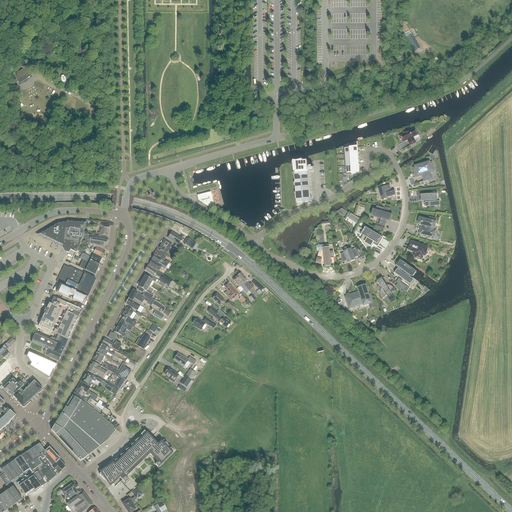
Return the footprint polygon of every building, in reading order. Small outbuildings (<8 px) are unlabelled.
[(415,51),(420,48),(412,35),(408,38),(415,51)] [(16,76),(19,85),(31,77),(24,71),(23,71),(22,70),(16,74),(17,76),(16,76)] [(400,136),(403,142),(403,143),(407,141),(411,148),(411,147),(410,146),(416,143),(413,137),(418,135),(415,128),(410,131),(409,130),(403,132),(404,134),(400,136)] [(308,175),(307,172),(313,171),(313,169),(311,169),(311,167),(307,167),(307,161),(302,162),(296,162),(295,166),(296,172),(295,172),(298,203),(310,202),(308,175)] [(415,168),(414,168),(416,177),(422,175),(424,181),(432,179),(430,172),(432,172),(432,170),(434,169),(431,163),(430,163),(429,162),(428,163),(428,162),(418,165),(418,166),(415,167),(415,168)] [(359,172),(358,166),(347,167),(347,173),(344,174),(344,175),(348,175),(355,173),(355,172),(359,172)] [(391,192),(391,190),(389,185),(378,188),(381,200),(396,196),(394,191),(391,192)] [(210,192),(197,195),(198,201),(208,207),(214,206),(210,192)] [(421,195),(421,200),(420,200),(420,201),(425,200),(425,202),(424,202),(425,207),(440,206),(439,201),(436,201),(436,200),(438,200),(438,199),(437,199),(437,194),(421,195)] [(376,209),(374,208),(372,215),(381,218),(379,223),(385,225),(386,220),(391,221),(393,214),(389,212),(390,208),(384,207),(384,208),(377,206),(376,209)] [(419,218),(418,224),(423,225),(422,228),(420,227),(419,233),(425,235),(428,235),(428,236),(434,237),(435,231),(433,230),(433,228),(434,228),(435,227),(436,223),(435,223),(436,222),(435,222),(435,219),(430,218),(429,220),(419,218)] [(75,252),(80,243),(92,246),(104,249),(105,245),(106,246),(107,238),(97,236),(85,234),(85,233),(84,232),(83,232),(85,222),(69,221),(57,223),(44,231),(43,231),(43,232),(42,233),(42,235),(43,236),(43,237),(44,237),(62,246),(63,246),(62,247),(64,251),(66,252),(68,253),(70,250),(75,252)] [(97,232),(97,236),(107,238),(107,235),(108,235),(108,229),(109,225),(98,225),(98,226),(100,226),(100,232),(97,232)] [(370,250),(375,243),(377,245),(382,237),(365,227),(361,234),(363,236),(360,240),(360,239),(359,239),(367,250),(368,250),(368,251),(369,251),(369,250),(370,250)] [(178,245),(182,239),(171,232),(168,238),(178,245)] [(191,240),(186,238),(183,243),(187,246),(191,240)] [(157,250),(165,255),(171,245),(164,239),(157,249),(157,250)] [(410,243),(408,250),(416,253),(414,258),(416,258),(416,259),(417,260),(418,260),(419,260),(420,260),(421,260),(422,260),(424,255),(426,256),(427,256),(427,255),(428,254),(428,253),(428,252),(428,251),(429,248),(411,242),(411,244),(410,243)] [(178,252),(181,247),(175,244),(172,249),(178,252)] [(331,259),(330,259),(329,245),(317,246),(317,251),(319,251),(316,263),(321,264),(321,263),(324,263),(325,267),(331,266),(331,261),(331,259)] [(86,248),(85,250),(93,254),(93,253),(102,257),(104,251),(96,247),(92,246),(91,249),(93,250),(93,251),(86,248)] [(359,256),(355,248),(354,249),(351,250),(351,249),(344,251),(344,253),(341,254),(340,254),(342,263),(347,261),(347,263),(356,260),(355,258),(359,256)] [(153,255),(154,255),(162,260),(163,259),(164,260),(165,258),(163,257),(165,255),(157,250),(157,249),(153,255)] [(83,260),(79,267),(95,275),(99,265),(88,259),(88,258),(89,256),(82,253),(79,258),(83,260)] [(91,257),(89,256),(88,258),(98,263),(101,257),(93,253),(93,254),(91,257)] [(162,260),(154,255),(152,259),(162,265),(166,268),(169,262),(166,260),(165,262),(162,260)] [(162,265),(152,259),(148,265),(159,271),(162,265)] [(414,280),(412,279),(410,277),(412,275),(413,276),(416,271),(404,262),(402,261),(402,262),(403,262),(402,263),(399,261),(396,266),(395,266),(398,268),(394,273),(401,278),(410,285),(414,280)] [(58,283),(87,297),(95,280),(95,278),(70,267),(69,268),(64,265),(63,269),(56,282),(58,283)] [(148,266),(145,271),(153,276),(154,273),(157,275),(156,276),(157,277),(160,278),(162,275),(148,266)] [(240,273),(237,276),(237,277),(246,288),(247,288),(249,290),(252,287),(253,286),(251,283),(249,284),(248,283),(240,273)] [(141,281),(149,285),(152,281),(157,284),(159,281),(147,274),(146,276),(145,275),(141,281)] [(162,275),(160,278),(159,280),(169,286),(172,281),(162,275)] [(237,277),(233,280),(239,287),(240,286),(242,288),(243,290),(245,293),(249,290),(247,288),(246,288),(237,277)] [(382,278),(377,281),(382,288),(381,289),(380,290),(380,291),(380,292),(380,293),(380,295),(381,296),(381,297),(382,297),(382,298),(386,295),(387,297),(390,301),(394,298),(392,294),(391,292),(395,290),(395,289),(394,289),(394,288),(393,288),(393,287),(392,286),(391,286),(390,286),(389,285),(388,285),(387,285),(386,285),(382,278)] [(406,294),(409,288),(401,282),(402,280),(399,278),(396,282),(397,284),(401,289),(406,294)] [(264,288),(255,279),(252,282),(261,291),(264,288)] [(143,293),(151,299),(153,296),(146,291),(149,285),(141,281),(138,287),(144,291),(143,293)] [(62,295),(71,299),(73,300),(83,305),(87,297),(58,283),(56,288),(54,292),(62,295)] [(227,291),(224,294),(231,301),(239,294),(234,289),(231,285),(230,286),(228,284),(224,287),(227,289),(226,290),(227,291)] [(359,292),(346,297),(350,308),(363,303),(364,305),(368,304),(371,310),(375,309),(372,300),(370,296),(369,296),(365,285),(358,288),(359,292)] [(151,299),(143,293),(141,296),(133,290),(128,298),(140,306),(144,300),(148,303),(147,304),(150,306),(151,306),(152,304),(154,301),(154,300),(151,299)] [(212,299),(219,306),(224,301),(217,294),(212,299)] [(49,303),(38,326),(57,335),(67,340),(81,310),(73,306),(53,297),(51,302),(52,302),(51,304),(49,303)] [(137,311),(140,306),(128,298),(125,304),(137,311)] [(75,303),(73,306),(81,310),(83,305),(73,300),(72,302),(75,303)] [(235,307),(229,301),(226,304),(232,310),(235,307)] [(229,324),(230,322),(224,317),(225,315),(219,310),(218,312),(212,307),(208,311),(219,321),(219,322),(222,325),(222,324),(226,327),(227,327),(229,325),(229,324)] [(129,319),(133,312),(127,308),(122,314),(124,315),(129,319)] [(162,312),(169,316),(171,312),(165,308),(162,312)] [(161,321),(164,316),(155,311),(152,315),(161,321)] [(133,328),(136,323),(129,319),(124,315),(121,320),(129,325),(133,327),(133,328)] [(200,321),(201,320),(197,318),(196,320),(195,320),(192,324),(194,325),(193,326),(201,331),(205,323),(214,329),(216,324),(211,321),(206,318),(203,322),(202,321),(202,322),(200,321)] [(126,330),(130,332),(133,327),(129,325),(121,320),(118,325),(126,330)] [(154,323),(149,330),(154,333),(158,326),(154,323)] [(126,330),(118,325),(114,331),(118,334),(124,338),(125,336),(123,334),(126,330)] [(114,341),(118,334),(114,331),(112,334),(111,333),(108,338),(113,341),(114,341)] [(55,341),(35,332),(31,342),(31,343),(42,347),(45,348),(49,350),(61,355),(64,347),(65,345),(56,341),(55,341)] [(144,334),(141,339),(147,343),(150,338),(144,334)] [(57,335),(55,341),(56,341),(65,345),(68,340),(67,340),(57,335)] [(101,344),(109,348),(110,347),(112,348),(112,349),(118,352),(121,345),(114,341),(113,341),(111,342),(104,338),(101,344)] [(138,339),(135,344),(143,349),(146,344),(138,339)] [(0,356),(1,355),(5,351),(10,346),(7,342),(0,348),(0,356)] [(115,354),(113,353),(109,350),(109,348),(101,344),(99,348),(108,352),(107,352),(111,354),(112,355),(113,356),(115,354)] [(43,352),(47,354),(46,356),(49,358),(58,361),(59,358),(60,356),(61,355),(49,350),(45,348),(43,352)] [(105,357),(111,361),(112,358),(110,357),(112,355),(111,354),(107,352),(108,352),(99,348),(97,353),(105,357)] [(26,357),(30,363),(29,365),(28,365),(28,366),(48,379),(49,379),(50,379),(50,378),(57,363),(28,350),(25,356),(26,357)] [(10,356),(5,351),(1,355),(6,360),(10,356)] [(103,362),(105,357),(97,353),(93,360),(99,363),(102,365),(101,366),(106,369),(107,370),(109,371),(111,367),(108,365),(101,362),(101,361),(103,362)] [(183,357),(177,354),(173,360),(183,367),(187,362),(193,366),(196,361),(189,357),(187,360),(183,357)] [(235,354),(230,363),(233,364),(233,365),(235,366),(240,357),(235,354)] [(240,357),(235,366),(238,368),(239,367),(241,368),(246,360),(240,357)] [(92,361),(89,366),(103,373),(105,375),(107,372),(105,370),(101,368),(100,369),(98,367),(99,365),(92,361)] [(103,373),(89,366),(87,370),(94,374),(94,373),(97,375),(103,378),(105,375),(103,373)] [(109,371),(125,381),(131,371),(121,366),(118,370),(112,366),(111,367),(109,371)] [(174,382),(176,379),(178,376),(174,373),(175,373),(168,368),(164,374),(171,378),(170,380),(174,382)] [(185,376),(191,379),(195,373),(190,369),(185,376)] [(80,382),(85,385),(90,387),(91,385),(90,384),(92,380),(91,379),(93,376),(86,371),(80,382)] [(216,372),(207,375),(209,381),(218,378),(216,372)] [(124,381),(116,377),(114,375),(112,379),(122,385),(124,381)] [(193,381),(185,376),(181,383),(188,388),(193,381)] [(98,377),(96,380),(100,383),(106,387),(105,389),(110,392),(114,386),(98,377)] [(12,396),(26,382),(23,378),(19,382),(17,384),(12,379),(6,384),(7,385),(3,388),(11,396),(12,396)] [(218,378),(209,381),(211,387),(220,383),(218,378)] [(119,389),(122,385),(112,379),(109,383),(119,389)] [(17,401),(17,402),(22,407),(24,407),(30,402),(32,402),(40,395),(39,394),(42,390),(34,381),(29,385),(26,382),(12,396),(17,401)] [(81,382),(77,388),(88,394),(91,396),(92,393),(89,391),(88,391),(90,388),(81,382)] [(220,383),(211,387),(214,392),(223,389),(220,383)] [(251,385),(245,387),(249,396),(254,394),(251,385)] [(245,387),(240,389),(243,398),(249,396),(245,387)] [(77,388),(74,392),(83,397),(83,396),(84,394),(87,396),(88,394),(77,388)] [(147,388),(142,396),(147,400),(154,390),(152,389),(151,390),(147,388)] [(223,389),(214,392),(216,398),(225,395),(223,389)] [(240,389),(234,391),(237,401),(243,398),(240,389)] [(154,390),(147,400),(152,404),(158,395),(154,393),(156,391),(154,390)] [(234,391),(228,394),(232,403),(237,401),(234,391)] [(84,403),(86,398),(83,396),(83,397),(74,392),(72,396),(81,401),(84,403)] [(158,395),(152,404),(158,407),(165,397),(163,396),(162,398),(158,395)] [(72,396),(69,401),(77,409),(109,438),(116,429),(88,405),(84,403),(81,401),(72,396)] [(165,397),(158,407),(163,411),(169,402),(168,402),(165,400),(166,398),(165,397)] [(169,402),(163,411),(168,414),(174,406),(170,403),(172,401),(170,400),(168,402),(169,402)] [(62,413),(99,446),(107,440),(109,438),(77,409),(69,401),(62,413)] [(174,406),(168,414),(173,418),(180,407),(179,406),(177,408),(174,406)] [(10,420),(14,417),(10,411),(10,410),(10,411),(6,407),(0,413),(0,412),(0,433),(3,432),(3,431),(6,429),(5,426),(6,425),(5,424),(10,421),(10,420)] [(180,407),(173,418),(179,422),(184,413),(181,411),(182,409),(180,407)] [(80,461),(99,446),(62,413),(51,430),(80,461)] [(261,427),(253,428),(254,438),(261,437),(261,427)] [(268,427),(261,427),(261,437),(269,437),(268,427)] [(211,430),(204,431),(204,441),(212,440),(211,430)] [(101,473),(99,474),(105,481),(106,480),(110,486),(119,477),(122,480),(120,482),(124,486),(129,481),(126,477),(150,453),(158,462),(155,464),(158,467),(162,464),(162,463),(175,450),(164,439),(158,445),(144,431),(105,469),(100,472),(101,473)] [(204,431),(196,431),(197,441),(204,441),(204,431)] [(43,462),(46,460),(41,453),(44,451),(40,444),(38,444),(33,448),(43,462)] [(44,451),(41,453),(49,462),(48,462),(52,466),(51,466),(57,474),(65,467),(65,464),(49,447),(45,451),(44,451)] [(33,448),(27,452),(47,483),(56,475),(51,469),(48,464),(45,466),(43,462),(33,448)] [(27,452),(21,456),(30,470),(30,471),(41,487),(47,483),(27,452)] [(21,456),(14,460),(35,491),(41,487),(30,471),(30,470),(21,456)] [(4,474),(0,476),(0,477),(5,485),(14,479),(18,485),(21,489),(20,490),(25,498),(35,491),(14,460),(5,466),(7,469),(2,472),(4,474)] [(77,496),(82,493),(74,482),(62,491),(60,489),(56,491),(58,494),(61,491),(65,497),(67,495),(71,501),(77,496)] [(4,492),(13,505),(22,499),(16,491),(17,490),(13,484),(7,488),(8,490),(4,492)] [(131,498),(129,499),(122,504),(127,511),(131,511),(136,509),(131,502),(143,494),(139,488),(132,492),(135,497),(132,499),(131,498)] [(303,488),(293,489),(293,496),(303,496),(303,488)] [(0,495),(9,508),(13,505),(4,492),(0,495)] [(83,492),(82,493),(77,496),(67,504),(70,508),(73,507),(76,511),(83,511),(87,509),(93,505),(83,492)] [(0,504),(5,511),(9,508),(0,495),(0,504)] [(176,504),(184,504),(184,495),(176,495),(176,504)] [(303,496),(293,496),(294,504),(304,503),(303,496)] [(162,511),(167,510),(162,501),(157,504),(161,511),(162,511)]
